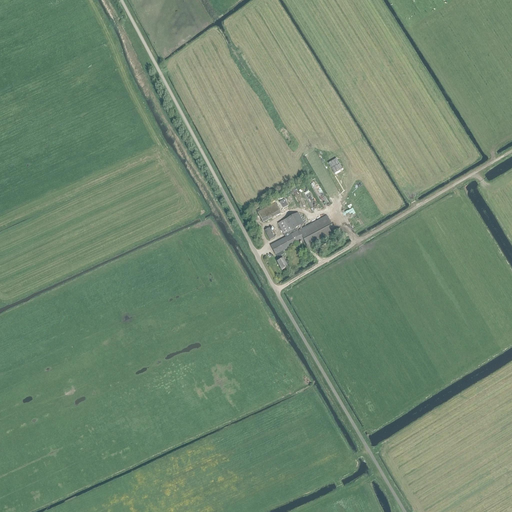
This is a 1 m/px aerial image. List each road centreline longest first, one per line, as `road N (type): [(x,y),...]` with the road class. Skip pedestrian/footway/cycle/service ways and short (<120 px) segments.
road 1 (unclassified): [(404,511),(120,0)]
road 2 (unknown): [(275,290),(511,149)]
